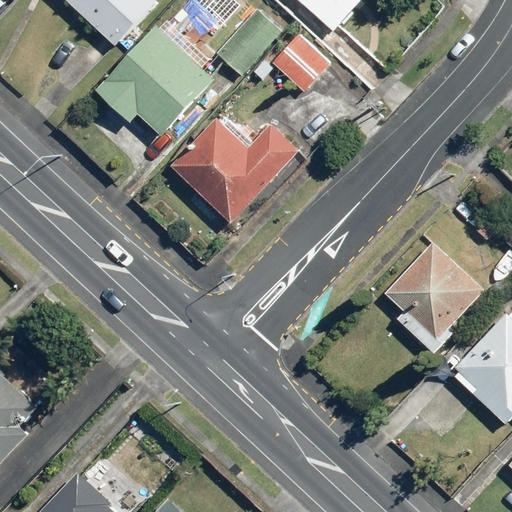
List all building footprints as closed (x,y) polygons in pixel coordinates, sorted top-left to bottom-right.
[(68,0),(120,47),(162,2),(160,0),(68,0)] [(300,0),(338,33),(367,0),(300,0)] [(286,36),(261,11),(218,55),(243,79),(286,36)] [(220,81),(161,27),(100,92),(135,125),(143,117),(166,139),(220,81)] [(335,69),(304,36),(276,63),(308,96),(335,69)] [(223,119),(176,167),(235,224),(305,153),(276,125),(257,144),(232,119),(227,124),(223,119)] [(489,289),(436,241),(389,293),(408,310),(401,319),(438,352),(458,330),(454,327),(489,289)] [(511,313),(510,312),(458,365),(463,371),(458,376),(507,424),(511,419),(511,313)] [(0,367),(0,468),(33,434),(24,426),(41,408),(0,367)] [(82,472),(43,511),(120,511),(114,506),(115,504),(82,472)] [(187,511),(173,498),(159,511),(187,511)]
